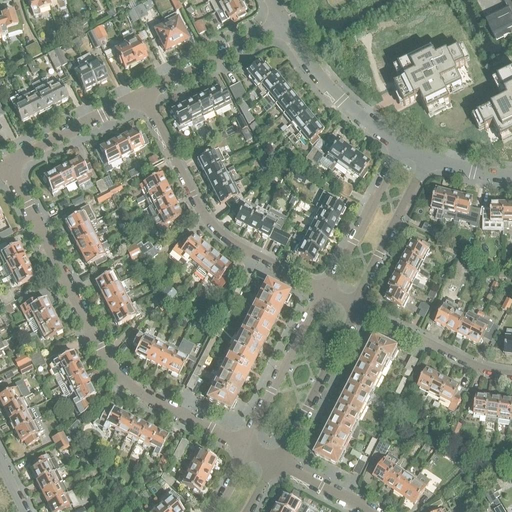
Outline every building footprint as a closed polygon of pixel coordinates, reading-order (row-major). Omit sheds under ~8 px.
[(49,8),(46,0),(35,0),(30,2),(29,1),(28,2),(33,18),(40,16),(39,11),(49,8)] [(46,0),(49,8),(50,8),(57,7),(59,6),(60,10),(65,8),(62,0),(46,0)] [(182,9),(177,0),(172,0),(170,1),(176,12),(182,9)] [(238,0),(237,0),(211,0),(204,4),(205,5),(210,2),(215,12),(238,0)] [(246,11),(243,5),(241,6),(238,0),(215,12),(222,25),(245,13),(244,12),(246,11)] [(485,20),(496,42),(511,34),(511,0),(502,0),(509,12),(487,22),(486,20),(485,20)] [(148,16),(143,5),(133,10),(139,21),(148,16)] [(115,16),(113,10),(106,14),(109,19),(115,16)] [(139,21),(133,10),(127,13),(133,24),(139,21)] [(24,27),(19,12),(14,14),(13,11),(1,15),(3,19),(2,19),(2,20),(0,20),(0,34),(1,36),(7,35),(18,32),(23,33),(24,27)] [(188,41),(174,15),(163,21),(176,47),(188,41)] [(91,21),(81,25),(82,30),(92,27),(93,27),(91,21)] [(176,47),(163,21),(158,23),(160,28),(154,31),(165,52),(176,47)] [(206,32),(201,21),(193,25),(198,36),(206,32)] [(107,37),(101,27),(92,32),(98,42),(107,37)] [(98,42),(92,32),(87,34),(95,50),(101,47),(98,42)] [(146,55),(141,45),(139,46),(138,44),(142,42),(139,36),(135,38),(133,34),(122,40),(125,45),(136,67),(142,64),(142,62),(146,60),(144,56),(146,55)] [(42,55),(36,44),(31,47),(37,58),(42,55)] [(136,67),(125,45),(119,48),(118,46),(114,49),(118,57),(116,58),(121,67),(122,66),(125,71),(129,68),(130,70),(136,67)] [(37,58),(31,47),(26,50),(29,57),(26,58),(28,62),(37,58)] [(67,65),(59,49),(53,52),(61,68),(67,65)] [(405,81),(394,87),(404,108),(420,100),(427,115),(428,114),(434,127),(445,122),(449,131),(477,117),(485,132),(493,128),(500,142),(511,136),(511,62),(462,86),(455,71),(466,66),(458,50),(436,60),(432,51),(398,67),(405,81)] [(61,68),(53,52),(48,55),(55,71),(61,68)] [(107,81),(96,59),(92,61),(89,55),(81,59),(96,87),(101,84),(101,85),(106,82),(106,81),(107,81)] [(96,87),(81,59),(76,61),(80,68),(73,71),(84,92),(86,92),(91,90),(91,89),(96,87)] [(260,85),(273,75),(270,71),(272,70),(267,64),(266,65),(262,61),(247,73),(255,82),(253,84),(256,89),(260,85)] [(37,69),(34,62),(33,62),(28,65),(31,72),(37,69)] [(268,95),(282,84),(279,80),(281,79),(276,73),(274,74),(273,75),(260,85),(256,89),(261,95),(259,96),(262,100),(267,97),(268,95)] [(68,100),(58,81),(51,85),(47,78),(46,79),(43,80),(56,106),(61,103),(61,104),(67,102),(66,101),(68,100)] [(56,106),(43,80),(31,86),(35,93),(44,114),(52,110),(51,108),(56,106)] [(276,105),(290,94),(287,90),(289,88),(284,83),(282,84),(268,95),(267,97),(262,100),(267,106),(268,106),(271,109),(270,110),(275,107),(276,105)] [(246,97),(239,84),(229,89),(237,105),(246,97)] [(44,114),(35,93),(28,97),(24,89),(20,92),(21,95),(33,118),(37,115),(38,117),(44,114)] [(223,90),(218,93),(216,89),(205,95),(213,111),(214,113),(214,114),(231,106),(223,90)] [(283,117),(285,115),(298,103),(295,99),(297,98),(292,92),(290,94),(276,105),(281,110),(279,112),(283,117)] [(33,118),(21,95),(10,101),(12,105),(11,105),(21,124),(22,123),(22,124),(28,121),(28,120),(33,118)] [(213,111),(205,95),(194,101),(202,117),(204,121),(208,120),(206,117),(214,113),(213,111)] [(202,117),(194,101),(182,107),(190,123),(193,127),(193,128),(205,122),(204,121),(202,117)] [(291,126),(293,124),(306,113),(303,109),(305,108),(300,102),(298,103),(285,115),(289,120),(287,121),(291,126)] [(250,111),(243,103),(238,107),(243,116),(248,113),(250,111)] [(190,123),(182,107),(171,112),(176,123),(174,124),(178,133),(188,128),(186,125),(190,123)] [(290,143),(314,123),(311,119),(313,117),(308,111),(306,113),(293,124),(297,129),(295,131),(298,135),(295,138),(293,136),(288,140),(290,143)] [(254,121),(248,113),(243,116),(248,125),(254,121)] [(247,128),(241,117),(235,120),(241,131),(247,128)] [(255,129),(257,127),(254,123),(249,127),(253,133),(256,131),(255,129)] [(309,143),(322,132),(323,130),(319,125),(317,126),(314,123),(290,143),(293,146),(298,142),(298,143),(304,138),(309,143)] [(148,146),(143,138),(139,140),(135,132),(129,134),(129,133),(124,136),(124,137),(123,138),(131,154),(148,146)] [(131,154),(123,138),(117,140),(117,139),(112,142),(113,143),(111,144),(119,160),(131,154)] [(337,164),(348,149),(337,142),(324,161),(331,166),(328,171),(331,173),(334,169),(337,164)] [(119,160),(111,144),(99,150),(99,151),(95,152),(99,160),(106,174),(113,170),(111,168),(120,163),(119,160)] [(223,162),(214,145),(203,151),(194,155),(203,172),(219,164),(223,162)] [(346,173),(358,157),(354,154),(356,152),(350,148),(348,149),(337,164),(334,169),(345,177),(346,173)] [(312,163),(318,154),(313,150),(307,159),(312,163)] [(229,159),(234,156),(233,154),(222,159),(223,161),(223,162),(229,159)] [(316,166),(323,157),(318,154),(312,163),(316,166)] [(265,162),(262,157),(262,156),(255,160),(257,165),(265,162)] [(155,157),(149,160),(151,166),(152,165),(157,162),(155,157)] [(364,171),(369,164),(358,157),(346,173),(351,177),(352,175),(358,179),(359,178),(362,180),(367,174),(364,171)] [(90,181),(79,160),(73,163),(73,162),(68,164),(69,165),(67,166),(75,181),(78,187),(90,181)] [(224,175),(219,164),(203,172),(203,174),(202,174),(205,179),(206,179),(208,183),(224,175)] [(75,181),(67,166),(62,169),(61,168),(56,170),(57,171),(55,172),(63,187),(75,181)] [(134,170),(128,174),(131,179),(137,176),(134,170)] [(63,187),(55,172),(43,178),(43,179),(42,180),(45,185),(46,184),(51,194),(63,187)] [(235,184),(229,173),(224,175),(208,183),(209,185),(208,186),(211,190),(212,190),(214,195),(230,187),(235,184)] [(306,180),(300,177),(296,174),(293,180),(304,185),(306,180)] [(166,187),(160,176),(139,186),(142,191),(145,189),(148,195),(166,187)] [(113,189),(107,177),(102,180),(108,191),(113,189)] [(338,190),(342,182),(343,180),(340,178),(334,188),(338,190)] [(108,191),(102,180),(95,183),(101,195),(108,191)] [(348,198),(354,188),(342,182),(338,190),(337,192),(348,198)] [(225,204),(240,195),(235,184),(230,187),(214,195),(217,200),(216,201),(218,205),(219,205),(220,206),(225,204)] [(111,197),(122,191),(119,186),(113,189),(108,191),(111,197)] [(171,197),(166,187),(148,195),(143,198),(136,202),(137,205),(145,201),(149,209),(153,207),(171,197)] [(442,221),(449,194),(436,190),(431,210),(438,212),(436,220),(441,221),(442,221)] [(97,204),(111,198),(111,197),(108,191),(101,195),(94,198),(97,204)] [(342,217),(345,210),(343,209),(343,208),(334,204),(337,199),(323,192),(315,208),(320,211),(321,212),(337,220),(340,216),(342,217)] [(457,214),(461,197),(460,197),(461,195),(453,193),(453,195),(449,194),(442,221),(441,221),(440,224),(444,225),(445,221),(451,222),(451,221),(454,222),(455,221),(456,214),(457,214)] [(256,207),(259,202),(256,201),(253,206),(243,201),(240,195),(225,204),(237,218),(234,223),(236,223),(235,224),(240,227),(240,226),(245,228),(256,207)] [(177,208),(171,197),(153,207),(149,209),(148,209),(152,217),(147,219),(148,222),(158,217),(159,217),(177,208)] [(470,209),(473,200),(461,197),(457,214),(456,214),(455,221),(454,222),(453,228),(456,228),(458,222),(460,223),(462,215),(467,216),(466,219),(473,220),(474,210),(470,209)] [(504,236),(504,204),(499,204),(499,202),(492,202),(492,205),(491,205),(491,211),(488,211),(486,224),(486,230),(502,230),(502,236),(504,236)] [(257,234),(271,206),(269,205),(265,212),(256,207),(245,228),(247,229),(247,230),(251,233),(252,231),(257,234)] [(270,215),(273,209),(270,208),(271,206),(257,234),(262,237),(261,238),(266,240),(267,239),(268,240),(274,229),(278,219),(270,215)] [(170,224),(182,218),(177,208),(159,217),(152,220),(159,233),(172,227),(170,224)] [(91,224),(87,215),(86,212),(64,223),(67,228),(66,229),(68,234),(69,233),(70,235),(87,226),(91,224)] [(336,228),(339,221),(337,220),(321,212),(318,218),(316,217),(314,222),(332,231),(334,227),(336,228)] [(334,232),(332,231),(314,222),(310,229),(305,226),(305,227),(300,225),(299,227),(308,233),(310,234),(326,242),(328,238),(330,239),(334,232)] [(93,226),(92,223),(91,224),(87,226),(70,235),(72,239),(71,240),(74,245),(75,244),(75,245),(93,236),(97,234),(93,226)] [(439,232),(425,225),(422,231),(438,239),(439,232)] [(279,232),(274,229),(268,240),(285,248),(290,237),(279,232)] [(0,241),(13,235),(10,230),(0,235),(0,241)] [(328,243),(326,242),(310,234),(307,240),(300,237),(299,238),(294,236),(293,238),(300,242),(318,251),(318,252),(320,254),(323,249),(325,250),(328,243)] [(98,247),(93,236),(75,245),(78,250),(77,251),(79,255),(80,255),(81,256),(98,247)] [(189,260),(202,245),(193,237),(184,248),(179,244),(172,252),(181,259),(176,265),(182,270),(185,265),(189,260)] [(316,256),(318,252),(318,251),(300,242),(298,246),(300,247),(296,255),(312,263),(314,264),(318,257),(316,256)] [(153,249),(149,243),(143,247),(141,244),(136,246),(139,252),(142,257),(153,249)] [(430,261),(424,257),(430,246),(422,243),(420,247),(411,243),(411,244),(409,243),(406,249),(408,250),(406,254),(422,262),(433,268),(435,265),(429,262),(430,261)] [(24,258),(23,257),(23,255),(21,251),(20,251),(18,247),(9,251),(5,244),(0,247),(0,254),(1,256),(0,256),(2,261),(3,260),(7,267),(24,258)] [(198,268),(211,252),(202,245),(189,260),(190,260),(189,261),(198,268)] [(136,246),(126,251),(129,256),(139,252),(136,246)] [(455,258),(458,252),(447,246),(444,252),(455,258)] [(107,263),(104,258),(98,247),(81,256),(83,261),(83,262),(85,267),(86,266),(86,267),(93,264),(96,268),(107,263)] [(146,263),(158,255),(154,249),(153,249),(142,257),(146,263)] [(142,257),(139,252),(129,256),(132,262),(142,257)] [(207,276),(220,260),(211,252),(198,268),(196,271),(205,279),(207,276)] [(418,269),(422,262),(406,254),(406,255),(404,254),(400,260),(402,261),(400,265),(416,273),(418,274),(420,269),(418,269)] [(30,269),(29,268),(30,268),(28,263),(27,264),(24,258),(7,267),(6,267),(8,271),(9,271),(12,278),(30,269)] [(221,278),(230,267),(220,260),(207,276),(208,276),(208,275),(213,279),(210,283),(220,291),(227,282),(221,278)] [(413,280),(416,273),(400,265),(400,266),(398,265),(395,272),(397,273),(395,276),(410,284),(412,285),(422,290),(423,287),(419,285),(419,284),(413,280)] [(35,279),(30,269),(12,278),(11,278),(13,282),(14,282),(17,288),(24,284),(29,282),(29,283),(33,281),(33,280),(35,279)] [(244,288),(249,278),(244,274),(238,285),(242,287),(244,288)] [(100,295),(121,284),(117,277),(114,278),(113,275),(95,284),(97,288),(96,289),(99,294),(100,293),(100,295)] [(407,296),(412,285),(410,284),(395,276),(394,277),(392,276),(389,283),(391,284),(389,288),(391,289),(407,296)] [(127,294),(129,293),(124,283),(121,284),(100,295),(103,299),(102,300),(104,305),(105,304),(106,306),(124,297),(123,296),(127,294)] [(289,294),(266,283),(259,295),(282,307),(284,304),(286,305),(290,297),(288,296),(289,294)] [(407,303),(409,298),(407,296),(391,289),(389,293),(387,292),(384,299),(386,300),(386,301),(401,309),(405,302),(407,303)] [(14,302),(9,292),(0,296),(0,300),(3,308),(14,302)] [(153,303),(161,296),(160,294),(159,292),(149,297),(153,302),(152,303),(153,303)] [(269,333),(282,307),(259,295),(246,322),(269,333)] [(161,313),(169,304),(170,304),(161,296),(153,303),(161,313)] [(129,308),(124,297),(106,306),(108,310),(107,311),(110,316),(111,315),(112,317),(129,308)] [(51,312),(52,311),(50,307),(49,307),(46,300),(40,303),(38,299),(20,308),(28,323),(33,320),(34,320),(34,321),(51,312)] [(507,312),(511,302),(511,301),(507,299),(502,309),(507,312)] [(445,330),(455,312),(458,307),(447,301),(438,319),(437,318),(435,323),(435,325),(445,330)] [(424,318),(429,308),(421,304),(418,309),(421,311),(419,315),(424,318)] [(117,327),(140,316),(134,305),(129,308),(112,317),(114,321),(113,322),(115,326),(116,326),(117,327)] [(40,332),(57,323),(57,322),(58,322),(55,318),(51,312),(34,321),(34,320),(33,320),(28,323),(33,333),(38,331),(38,332),(39,331),(40,332)] [(457,336),(465,318),(459,315),(460,314),(455,312),(445,330),(451,333),(451,334),(455,336),(455,335),(457,336)] [(468,341),(477,323),(479,318),(468,312),(465,318),(457,336),(458,337),(457,337),(462,340),(462,339),(467,341),(468,341)] [(482,341),(487,330),(490,332),(493,325),(479,318),(477,323),(468,341),(479,347),(479,345),(480,346),(483,342),(482,341)] [(256,359),(269,333),(246,322),(233,348),(256,359)] [(62,333),(57,323),(40,332),(39,331),(38,332),(40,336),(41,335),(45,342),(56,336),(57,337),(61,335),(60,334),(62,333)] [(156,339),(145,333),(134,355),(139,358),(139,359),(144,361),(145,361),(156,339)] [(381,376),(387,363),(389,363),(390,362),(391,362),(397,349),(374,338),(373,340),(371,338),(367,346),(369,348),(360,365),(381,376)] [(157,367),(167,345),(158,340),(156,339),(145,361),(150,363),(149,364),(154,367),(155,366),(157,367)] [(168,372),(178,350),(170,345),(170,346),(167,345),(157,367),(161,369),(161,370),(165,372),(166,371),(168,372)] [(168,372),(178,377),(191,351),(182,347),(180,351),(178,350),(168,372)] [(243,385),(256,359),(233,348),(220,374),(243,385)] [(42,358),(38,350),(27,355),(31,363),(31,362),(42,358)] [(78,365),(76,360),(77,360),(74,355),(74,356),(72,354),(71,355),(68,350),(49,360),(53,369),(50,370),(54,377),(78,365)] [(31,363),(27,355),(14,362),(18,369),(29,363),(31,363)] [(46,365),(42,358),(31,362),(34,368),(38,365),(40,368),(46,365)] [(412,372),(417,362),(412,359),(406,369),(407,370),(412,372)] [(31,362),(31,363),(29,363),(29,364),(18,369),(22,376),(33,371),(32,369),(34,368),(31,362)] [(191,371),(195,364),(190,362),(186,369),(191,371)] [(60,389),(84,376),(83,375),(84,375),(82,370),(81,371),(78,365),(54,377),(49,380),(50,382),(55,380),(60,389)] [(365,406),(372,392),(381,376),(360,365),(345,396),(365,406)] [(429,393),(437,376),(426,371),(417,388),(429,393)] [(234,402),(236,398),(243,385),(220,374),(206,400),(229,412),(230,410),(232,411),(236,403),(234,402)] [(68,397),(89,386),(88,384),(89,383),(87,380),(86,381),(84,376),(60,389),(64,396),(58,398),(60,401),(68,397)] [(192,391),(198,379),(196,378),(192,376),(186,388),(192,391)] [(441,400),(449,382),(437,376),(429,393),(441,400)] [(456,396),(460,388),(449,382),(441,400),(451,405),(452,404),(457,407),(461,399),(456,396)] [(85,402),(95,398),(92,393),(93,392),(91,387),(90,388),(89,386),(68,397),(78,417),(83,415),(89,409),(85,402)] [(22,400),(16,389),(11,391),(10,389),(4,392),(5,394),(0,397),(0,405),(1,408),(2,408),(3,410),(22,400)] [(350,437),(357,422),(365,406),(345,396),(329,426),(350,437)] [(485,427),(485,423),(489,398),(476,396),(476,398),(473,398),(468,412),(474,413),(473,415),(480,416),(479,422),(482,423),(481,427),(485,427)] [(498,424),(501,400),(489,398),(485,423),(498,424)] [(9,421),(29,411),(24,399),(22,400),(3,410),(6,415),(5,415),(7,419),(8,419),(9,421)] [(511,421),(511,415),(511,401),(501,400),(498,424),(510,426),(511,421)] [(115,433),(125,416),(122,415),(123,414),(118,412),(118,413),(113,410),(109,416),(104,413),(101,419),(99,418),(98,421),(92,426),(93,426),(94,425),(103,430),(102,432),(107,434),(109,430),(115,433)] [(15,432),(35,422),(29,411),(9,421),(11,426),(13,431),(14,430),(15,432)] [(127,439),(135,422),(133,420),(134,419),(129,417),(129,418),(125,416),(115,433),(115,435),(120,437),(120,436),(127,439)] [(39,435),(39,434),(44,431),(39,420),(35,422),(15,432),(17,437),(17,438),(19,442),(20,442),(21,444),(23,442),(26,448),(40,441),(37,436),(39,435)] [(136,447),(147,427),(141,424),(141,423),(136,421),(136,422),(135,422),(127,439),(125,441),(136,447)] [(70,438),(81,427),(76,423),(67,433),(70,438)] [(457,437),(461,426),(456,424),(452,433),(452,435),(457,437)] [(148,450),(157,433),(152,430),(152,429),(147,426),(147,427),(136,447),(141,450),(147,452),(148,450)] [(337,467),(344,454),(343,453),(344,452),(342,451),(350,437),(329,426),(320,445),(317,444),(313,452),(315,453),(314,455),(337,467)] [(447,446),(452,435),(452,433),(446,431),(441,443),(447,446)] [(157,459),(168,438),(162,435),(163,434),(158,432),(157,433),(148,450),(154,453),(152,457),(157,459)] [(66,440),(62,434),(52,439),(55,445),(66,440)] [(79,440),(74,435),(71,439),(75,444),(79,440)] [(69,446),(66,440),(55,445),(58,452),(69,446)] [(181,457),(187,444),(181,441),(175,454),(181,457)] [(385,456),(390,447),(380,442),(374,452),(385,456)] [(213,467),(216,461),(201,454),(202,452),(201,449),(199,448),(197,447),(195,448),(193,450),(188,460),(193,463),(211,472),(211,471),(212,472),(214,467),(213,467)] [(359,460),(362,455),(353,451),(350,455),(359,460)] [(395,469),(398,465),(400,462),(389,455),(382,464),(379,462),(376,466),(380,468),(373,478),(384,485),(395,469)] [(59,471),(53,459),(50,461),(47,456),(32,464),(35,468),(30,471),(32,476),(31,476),(34,481),(35,480),(36,483),(56,472),(59,471)] [(162,473),(169,459),(163,456),(156,470),(162,473)] [(464,472),(473,464),(468,459),(459,468),(464,472)] [(359,476),(365,464),(361,462),(359,461),(354,473),(359,476)] [(86,471),(94,467),(88,463),(83,465),(86,471)] [(208,478),(211,472),(193,463),(187,474),(205,483),(205,482),(206,483),(208,478)] [(394,492),(405,476),(395,469),(384,485),(394,492)] [(62,484),(56,472),(36,483),(38,487),(37,487),(40,492),(42,495),(62,484)] [(415,482),(417,479),(407,472),(405,476),(394,492),(404,499),(415,482)] [(175,482),(165,473),(164,473),(161,479),(171,488),(175,482)] [(199,495),(205,483),(187,474),(181,485),(193,491),(192,492),(197,494),(199,495)] [(171,488),(161,479),(157,484),(166,492),(171,488)] [(414,506),(427,486),(423,483),(421,486),(415,482),(404,499),(414,506)] [(66,495),(67,495),(62,484),(42,495),(44,498),(43,499),(45,503),(46,503),(47,506),(66,495)] [(495,489),(491,491),(494,495),(497,493),(501,491),(498,485),(494,488),(495,489)] [(494,495),(491,491),(491,490),(486,497),(488,500),(492,498),(493,501),(496,499),(494,495)] [(72,509),(78,506),(72,493),(66,495),(47,506),(50,510),(49,510),(49,511),(60,511),(71,507),(72,509)] [(288,511),(298,511),(302,505),(284,496),(283,497),(280,501),(281,502),(278,507),(288,511)] [(182,511),(170,497),(161,505),(166,511),(182,511)]
